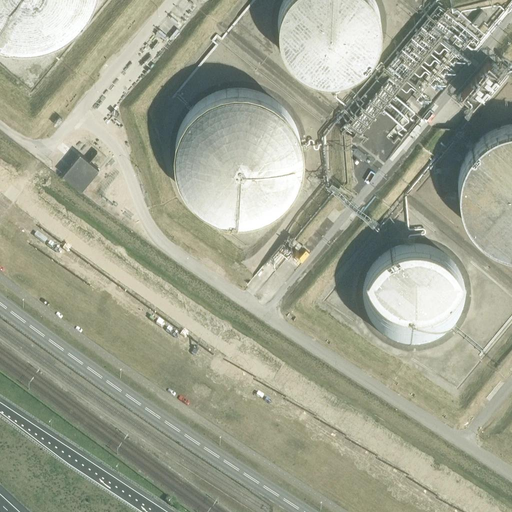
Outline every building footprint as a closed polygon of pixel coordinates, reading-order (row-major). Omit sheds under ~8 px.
[(0,0),(0,39),(10,42),(26,43),(41,41),(56,36),(70,28),(81,17),(90,4),(91,0),(0,0)] [(281,41),(286,51),(292,59),(300,66),(310,71),(320,74),(331,75),(341,74),(352,70),(361,65),(369,57),(375,48),(379,38),(381,28),(380,17),(378,7),(374,0),(283,0),(280,9),(278,20),(278,31),(281,41)] [(475,28),(486,14),(482,10),(471,24),(475,28)] [(483,22),(477,30),(482,33),(488,26),(483,22)] [(486,62),(459,95),(471,104),(498,71),(486,62)] [(176,175),(182,188),(190,199),(201,208),(213,214),(227,218),(240,219),(254,218),(267,213),(279,206),(289,196),(297,185),(302,172),(305,158),(304,144),(301,131),(295,118),(287,107),(276,99),(264,92),(250,88),(237,87),(223,89),(210,93),(198,101),(188,110),(180,122),(175,135),(172,148),(173,162),(176,175)] [(461,208),(467,220),(475,231),(485,239),(497,245),(509,249),(511,249),(511,125),(506,126),(493,131),(482,137),(472,147),(465,157),(460,170),(458,183),(458,196),(461,208)] [(80,153),(66,169),(62,174),(81,190),(98,169),(80,153)] [(365,313),(370,322),(377,331),(385,338),(394,343),(405,346),(415,347),(426,345),(436,342),(445,336),(453,329),(459,320),(463,310),(465,299),(465,289),(462,278),(458,268),(451,260),(443,253),(433,248),(423,245),(412,244),(402,245),(392,249),(382,255),(375,262),(369,271),(364,281),(363,291),(363,302),(365,313)]
